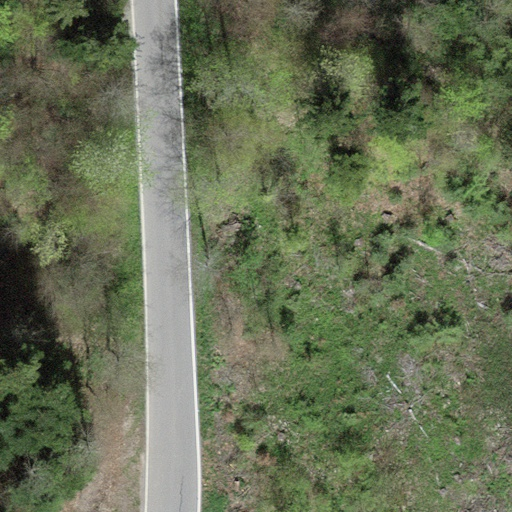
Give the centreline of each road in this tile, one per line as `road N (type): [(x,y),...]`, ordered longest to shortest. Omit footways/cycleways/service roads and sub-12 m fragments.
road 1 (tertiary): [(155,0),(169,314)]
road 2 (tertiary): [(172,511),(169,314)]
road 3 (track): [(172,402),(78,511)]
